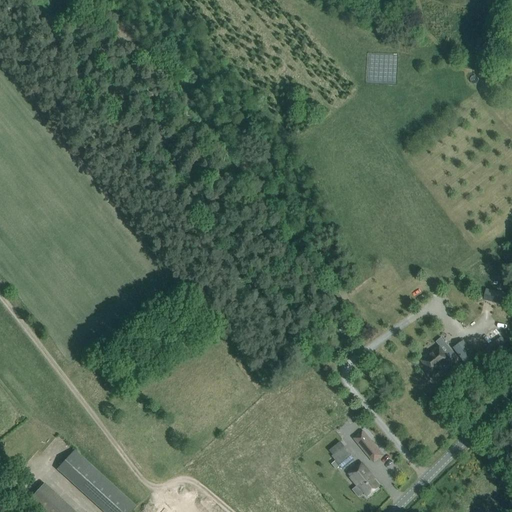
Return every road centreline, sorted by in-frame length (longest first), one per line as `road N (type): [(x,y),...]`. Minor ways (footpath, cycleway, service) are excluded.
road 1 (track): [(0,303),(153,490),(192,482),(229,511)]
road 2 (unknown): [(426,478),(348,381),(348,366),(409,318)]
road 3 (unclassified): [(392,511),(511,399)]
